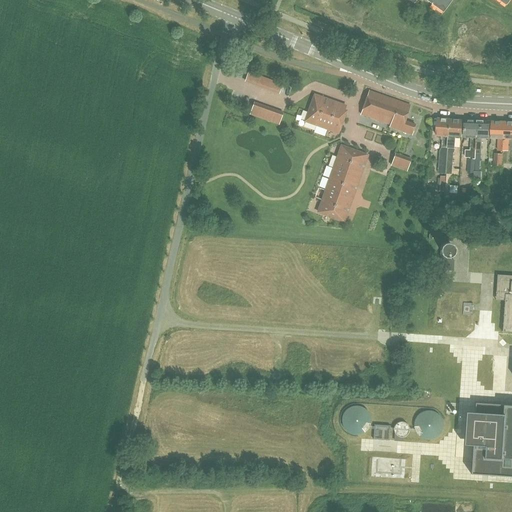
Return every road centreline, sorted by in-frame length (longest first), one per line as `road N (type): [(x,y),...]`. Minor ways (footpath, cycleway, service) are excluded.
road 1 (track): [(157,318),(224,36)]
road 2 (track): [(112,511),(157,318)]
road 3 (secondary): [(373,75),(229,16)]
road 4 (secondary): [(373,75),(422,93),(511,102)]
